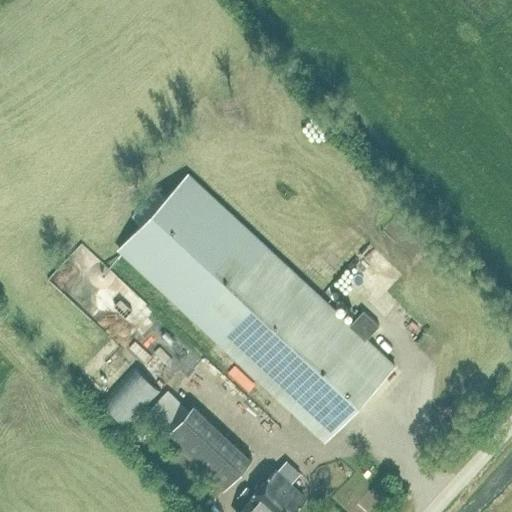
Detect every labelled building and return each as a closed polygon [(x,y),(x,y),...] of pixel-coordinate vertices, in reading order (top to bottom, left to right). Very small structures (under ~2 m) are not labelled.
[(117,247),(177,302),(326,438),(393,365),(365,339),(378,323),(363,309),(349,324),(245,228),(186,172),(117,247)] [(296,269),(314,286),(358,239),(339,222),(296,269)] [(76,241),(42,276),(113,344),(129,328),(137,335),(146,325),(135,314),(144,305),(76,241)] [(470,357),(478,365),(491,350),(483,343),(470,357)] [(255,455),(191,401),(165,432),(228,486),(255,455)] [(268,511),(289,511),(304,496),(274,469),(250,495),(268,511)]
